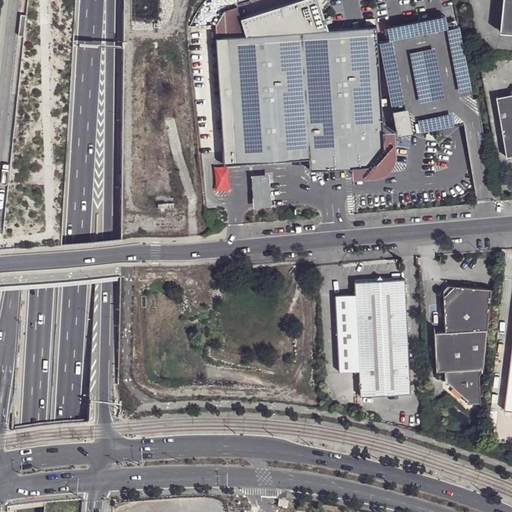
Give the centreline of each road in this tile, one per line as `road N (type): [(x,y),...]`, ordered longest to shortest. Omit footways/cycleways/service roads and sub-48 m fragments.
road 1 (residential): [(511,225),(0,265)]
road 2 (motorway): [(66,511),(97,0)]
road 3 (motorway): [(50,27),(26,511)]
road 4 (motorway): [(101,454),(108,0)]
road 5 (tertiary): [(500,511),(364,467),(292,453),(177,447),(101,454)]
road 6 (motorway): [(50,27),(0,391)]
road 7 (tertiary): [(97,483),(206,475),(299,481),(424,511)]
road 8 (unclassified): [(0,146),(15,0)]
